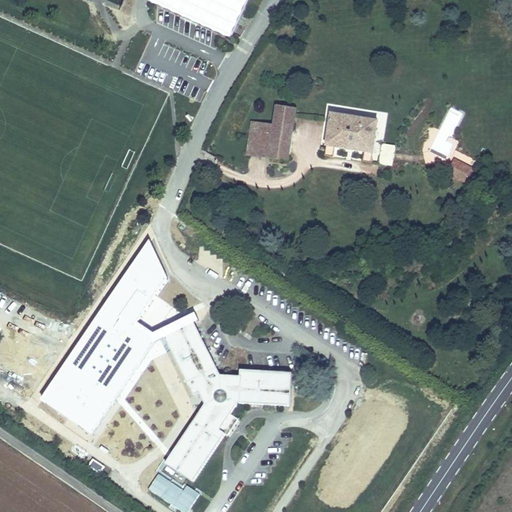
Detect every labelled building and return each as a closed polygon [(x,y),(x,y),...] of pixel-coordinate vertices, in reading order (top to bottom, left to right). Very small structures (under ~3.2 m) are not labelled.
[(149,0),(147,5),(232,39),(247,0),(149,0)] [(277,130),(276,134),(295,137),(300,111),(282,108),(277,130)] [(379,124),(335,117),(329,156),(339,157),(340,151),(367,155),(366,162),(373,164),(379,124)] [(257,127),(251,160),(262,162),(268,128),(257,127)] [(277,130),(268,128),(262,162),(271,164),(272,157),(291,160),(295,137),(276,134),(277,130)] [(272,157),(271,164),(289,167),(291,160),(272,157)] [(447,172),(469,185),(473,179),(450,166),(447,172)] [(442,181),(463,194),(469,185),(447,172),(442,181)] [(225,210),(222,210),(221,226),(241,228),(242,212),(236,211),(236,206),(225,205),(225,210)] [(211,404),(170,466),(198,483),(230,436),(225,432),(244,404),(306,406),(307,373),(247,372),(247,376),(228,375),(200,324),(172,337),(201,398),(207,395),(211,404)] [(38,338),(14,327),(0,358),(0,386),(13,392),(38,338)] [(52,396),(43,409),(48,412),(43,420),(59,432),(65,422),(62,420),(71,405),(60,398),(69,384),(59,377),(49,394),(52,396)] [(48,412),(43,409),(37,417),(43,420),(48,412)] [(77,450),(70,462),(82,470),(90,459),(77,450)] [(98,466),(93,474),(103,482),(109,473),(98,466)]
